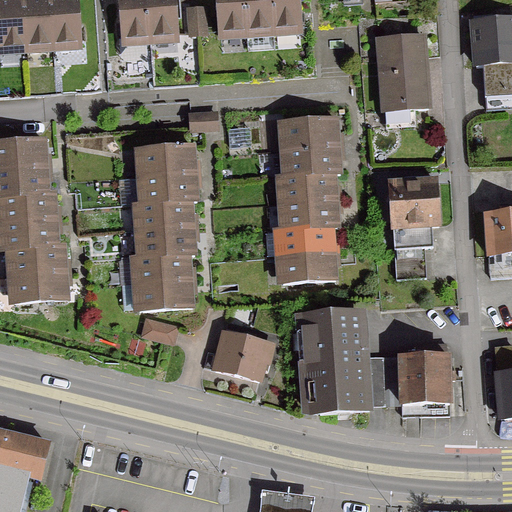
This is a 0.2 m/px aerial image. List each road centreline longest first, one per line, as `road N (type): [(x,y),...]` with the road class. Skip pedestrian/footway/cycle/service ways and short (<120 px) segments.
road 1 (primary): [(0,379),(347,464),(479,476)]
road 2 (residential): [(479,476),(447,0)]
